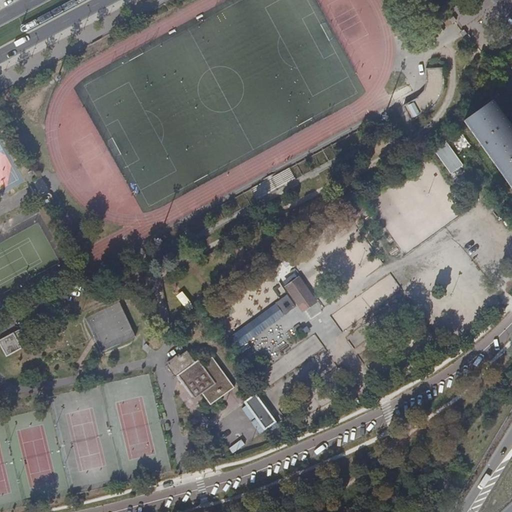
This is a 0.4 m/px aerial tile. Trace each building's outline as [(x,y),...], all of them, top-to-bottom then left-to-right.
[(444,88),(444,81),(444,70),(426,70),(427,82),(424,95),(418,100),(404,108),(412,123),(426,115),(432,111),(435,108),(439,102),(442,98),(444,92),(444,88)] [(511,117),(496,95),(465,117),(511,182),(511,117)] [(180,228),(188,245),(371,148),(362,131),(180,228)] [(452,174),(464,165),(447,143),(436,152),(452,174)] [(497,200),(503,208),(508,205),(502,196),(497,200)] [(348,209),(355,218),(362,213),(361,212),(366,208),(362,202),(356,206),(355,204),(348,209)] [(287,287),(304,310),(316,302),(299,278),(287,287)] [(225,337),(234,351),(297,305),(288,292),(225,337)] [(11,330),(0,335),(0,345),(5,354),(20,345),(11,330)] [(195,364),(197,364),(189,353),(179,359),(178,357),(168,364),(170,366),(167,367),(176,380),(179,378),(177,376),(194,363),(195,364)] [(205,395),(213,406),(236,389),(214,359),(203,366),(200,361),(197,364),(195,364),(194,363),(177,376),(179,378),(195,400),(196,399),(197,400),(205,395)] [(243,400),(264,429),(275,421),(254,392),(243,400)]
